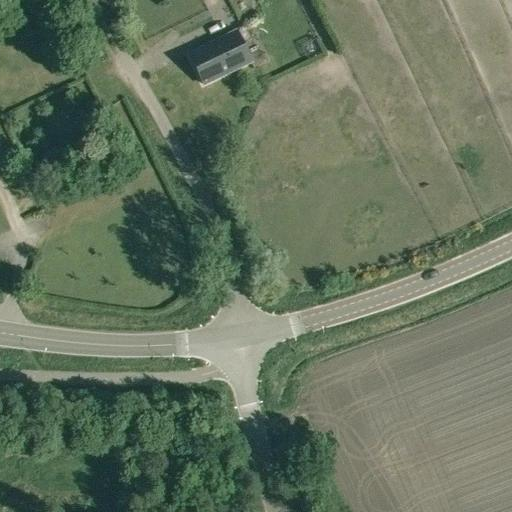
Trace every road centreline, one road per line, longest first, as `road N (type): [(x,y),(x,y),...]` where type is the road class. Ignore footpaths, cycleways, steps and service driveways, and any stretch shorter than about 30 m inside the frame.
road 1 (unclassified): [(236,337),(220,233),(107,17)]
road 2 (tertiary): [(236,337),(382,299),(511,247)]
road 3 (tertiary): [(236,337),(102,347),(0,337)]
road 4 (unclassified): [(279,511),(236,337)]
